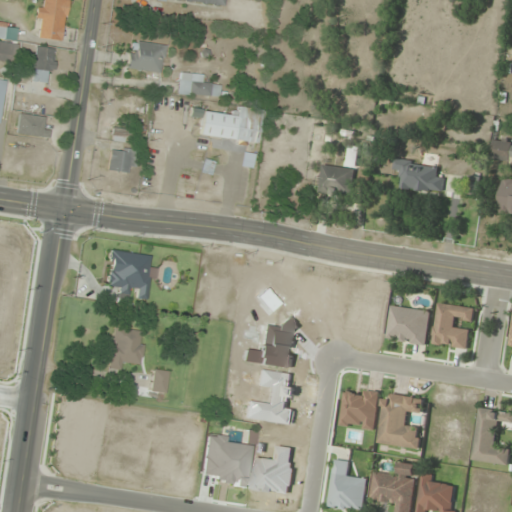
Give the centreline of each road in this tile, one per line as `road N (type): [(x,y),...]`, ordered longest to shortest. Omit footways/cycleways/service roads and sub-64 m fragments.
road 1 (secondary): [(0,199),(511,277)]
road 2 (tertiary): [(22,511),(99,0)]
road 3 (residential): [(27,483),(203,511)]
road 4 (residential): [(346,358),(329,360),(309,511)]
road 5 (residential): [(511,383),(346,358)]
